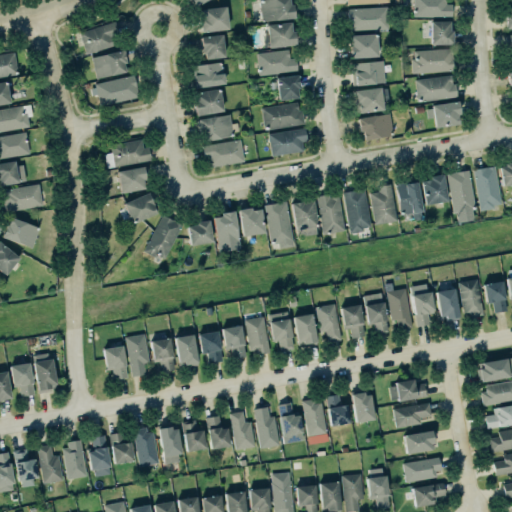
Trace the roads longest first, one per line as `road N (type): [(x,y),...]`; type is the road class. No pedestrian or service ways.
road 1 (residential): [(511,338),(0,428)]
road 2 (residential): [(33,16),(67,133),(84,415)]
road 3 (residential): [(511,133),(185,192)]
road 4 (residential): [(185,192),(158,28)]
road 5 (residential): [(339,164),(319,0)]
road 6 (residential): [(447,350),(472,511)]
road 7 (residential): [(481,0),(493,137)]
